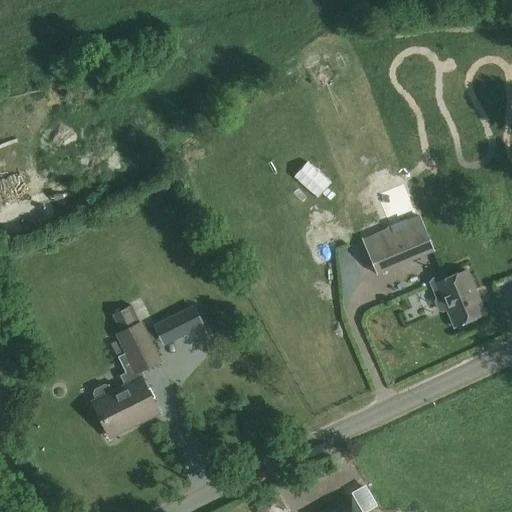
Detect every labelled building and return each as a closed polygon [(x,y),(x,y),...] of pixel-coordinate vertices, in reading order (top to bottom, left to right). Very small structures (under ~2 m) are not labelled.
[(37,77),(49,112),(61,108),(49,73),(37,77)] [(431,245),(422,223),(419,215),(363,239),(375,269),(378,274),(433,250),(431,245)] [(466,270),(444,280),(442,275),(433,279),(430,283),(437,299),(436,301),(439,309),(443,310),(447,309),(454,326),(484,314),(466,270)] [(420,290),(408,292),(411,309),(423,306),(420,290)] [(194,307),(167,320),(176,338),(203,325),(194,307)] [(131,383),(113,392),(109,385),(105,384),(95,389),(93,394),(97,400),(95,401),(112,435),(132,425),(132,424),(156,412),(156,413),(157,413),(136,370),(157,360),(159,363),(160,363),(140,324),(118,335),(127,353),(118,357),(131,383)] [(323,511),(359,511),(351,496),(323,511)]
